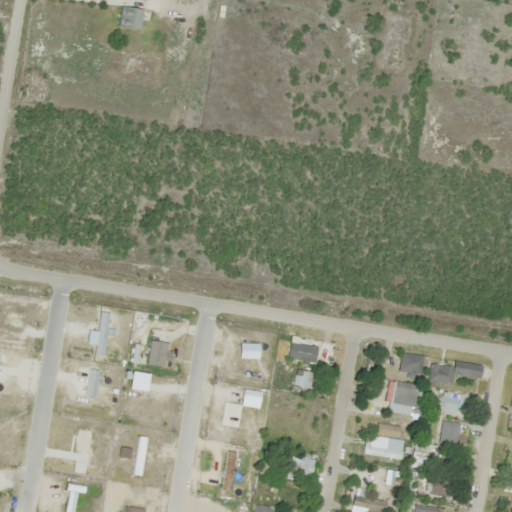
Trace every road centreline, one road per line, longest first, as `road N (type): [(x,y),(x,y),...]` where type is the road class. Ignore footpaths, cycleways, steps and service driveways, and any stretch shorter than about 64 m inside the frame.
road 1 (residential): [(511,355),(0,271)]
road 2 (residential): [(61,281),(25,511)]
road 3 (residential): [(207,305),(171,511)]
road 4 (residential): [(326,511),(355,329)]
road 5 (residential): [(474,511),(499,353)]
road 6 (residential): [(19,0),(0,128)]
